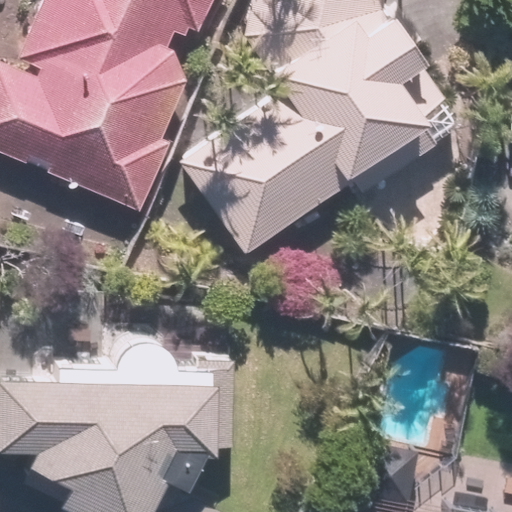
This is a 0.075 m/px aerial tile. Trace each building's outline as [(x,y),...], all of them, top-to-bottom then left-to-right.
[(33,0),(11,53),(0,48),(0,147),(131,202),(159,136),(141,128),(160,83),(168,64),(174,48),(181,34),(185,35),(199,0),(33,0)] [(385,0),(378,6),(378,0),(239,0),(237,28),(278,78),(168,165),(236,249),(330,173),(344,190),(451,104),(405,46),(420,34),(392,0),(385,0)] [(511,6),(507,6),(497,129),(511,130),(511,6)] [(56,504),(51,511),(220,511),(223,507),(172,484),(186,448),(199,447),(199,440),(221,441),(222,363),(160,362),(150,345),(131,338),(114,344),(104,361),(42,358),(41,376),(0,373),(0,440),(19,442),(17,481),(56,504)] [(434,511),(357,511),(331,509),(331,511),(485,511),(486,507),(436,502),(434,511)]
